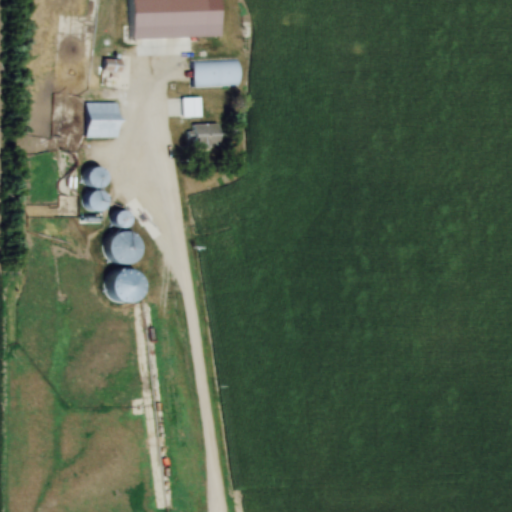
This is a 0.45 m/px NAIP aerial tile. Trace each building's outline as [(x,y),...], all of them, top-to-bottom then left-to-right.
[(129,0),(217,0),(219,34),(130,37),(129,0)] [(191,86),(237,86),(237,59),(191,60),(191,86)] [(198,96),(179,96),(179,116),(198,116),(198,96)] [(117,137),(117,101),(83,101),(83,137),(117,137)] [(216,123),(192,123),(192,143),(216,143),(216,123)] [(101,166),(87,167),(88,185),(102,184),(101,166)] [(89,209),(101,206),(98,188),(85,191),(89,209)] [(130,221),(125,206),(109,212),(114,227),(130,221)] [(110,232),(110,257),(129,257),(129,232),(110,232)]
